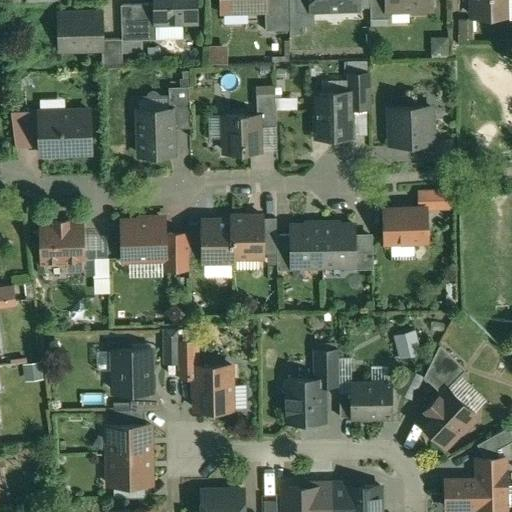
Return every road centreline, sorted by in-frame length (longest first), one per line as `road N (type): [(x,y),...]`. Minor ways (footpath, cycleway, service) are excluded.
road 1 (residential): [(351,188),(292,188),(266,177),(192,181),(179,198),(116,198),(99,187),(32,188),(12,169),(0,170)]
road 2 (residential): [(187,454),(385,452),(415,477),(416,511)]
